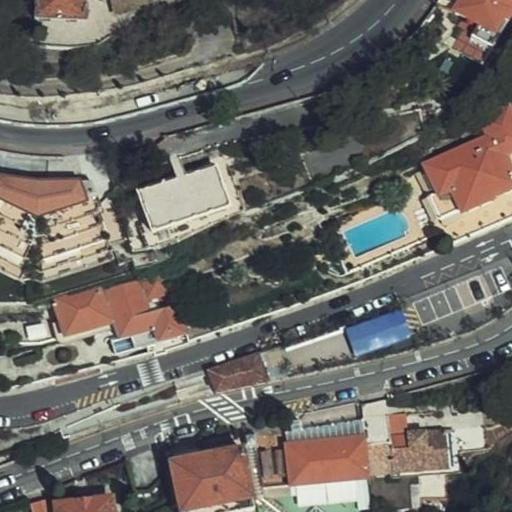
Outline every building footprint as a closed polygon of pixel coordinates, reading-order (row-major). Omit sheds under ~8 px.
[(16,0),(16,9),(71,10),(71,0),(16,0)] [(141,0),(100,0),(103,10),(142,1),(141,0)] [(511,0),(467,0),(455,22),(467,29),(500,47),(511,26),(511,0)] [(500,47),(467,29),(463,35),(474,42),(472,47),(493,59),(500,47)] [(471,132),(416,155),(424,178),(414,182),(424,206),(471,188),(501,175),(494,157),(487,141),(511,131),(498,97),(471,108),(477,124),(470,127),(471,132)] [(494,157),(501,175),(511,170),(511,156),(510,152),(494,157)] [(125,179),(128,189),(136,219),(213,197),(201,157),(145,173),(125,179)] [(21,196),(18,170),(16,171),(0,170),(0,242),(5,244),(20,245),(80,234),(75,201),(72,181),(53,183),(39,195),(21,196)] [(32,170),(18,170),(21,196),(39,195),(53,183),(72,181),(71,174),(34,178),(32,170)] [(501,207),(511,203),(511,170),(501,175),(471,188),(424,206),(415,209),(421,223),(427,224),(432,225),(433,226),(435,228),(437,232),(501,207)] [(38,284),(40,291),(51,325),(73,319),(99,311),(105,327),(116,323),(121,336),(172,321),(162,292),(152,296),(148,282),(162,279),(156,259),(155,256),(90,275),(88,269),(87,268),(57,277),(38,284)] [(152,296),(162,292),(166,291),(162,279),(148,282),(152,296)] [(347,329),(358,356),(412,335),(402,308),(347,329)] [(36,332),(46,361),(78,351),(69,322),(36,332)] [(264,355),(255,357),(260,373),(268,371),(264,355)] [(260,373),(255,357),(224,369),(170,386),(173,395),(175,403),(176,405),(197,399),(195,393),(211,388),(213,395),(263,382),(260,373)] [(351,407),(312,414),(314,423),(352,418),(351,413),(351,407)] [(352,418),(353,425),(356,461),(357,466),(357,467),(405,462),(434,459),(437,458),(434,420),(377,425),(376,410),(351,413),(352,418)] [(251,422),(240,423),(246,455),(247,456),(275,453),(279,475),(336,468),(357,466),(356,461),(353,425),(321,429),(289,433),(262,435),(259,421),(251,422)] [(243,511),(228,438),(160,451),(156,451),(164,492),(168,511),(243,511)] [(134,478),(151,466),(147,443),(113,448),(119,481),(134,478)] [(275,453),(247,456),(252,478),(279,475),(275,453)] [(358,511),(358,495),(357,476),(344,478),(291,484),(258,488),(280,503),(274,510),(243,490),(247,511),(358,511)] [(102,511),(99,484),(77,487),(67,488),(44,491),(46,511),(102,511)] [(40,511),(38,486),(19,487),(20,511),(40,511)]
